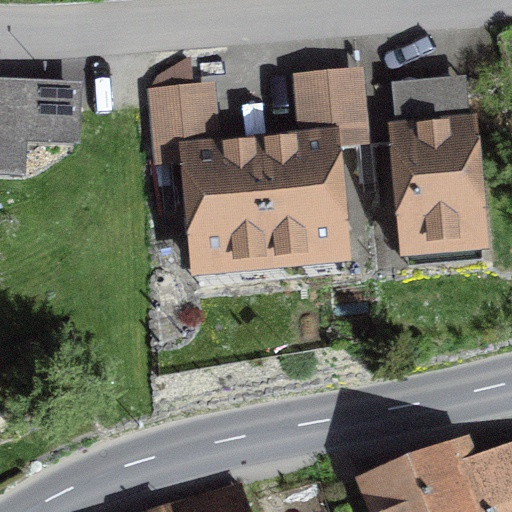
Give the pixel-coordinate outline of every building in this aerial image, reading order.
[(497,238),(484,71),(399,77),(413,245),(497,238)] [(310,143),(258,146),(265,258),(341,253),(334,144),(364,142),(360,78),(307,81),(310,143)] [(74,85),(0,82),(0,176),(17,178),(20,140),(76,145),(74,85)] [(217,148),(214,91),(152,95),(156,157),(183,155),(190,263),(265,258),(258,146),(217,148)] [(502,452),(395,492),(402,511),(511,511),(511,471),(510,473),(502,452)] [(245,511),(243,502),(205,511),(245,511)]
